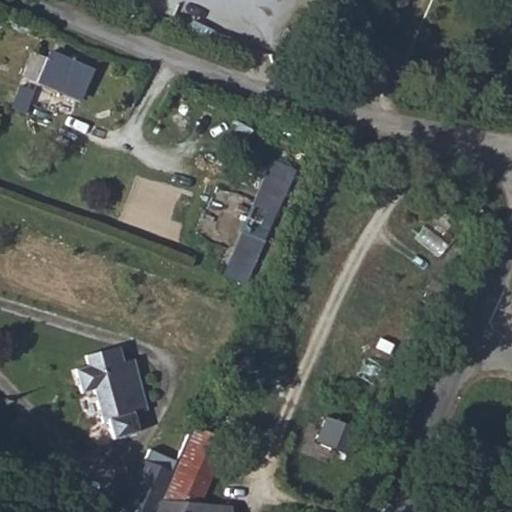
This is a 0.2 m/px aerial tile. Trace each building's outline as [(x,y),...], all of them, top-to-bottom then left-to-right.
[(66,53),(49,46),(46,53),(63,60),(66,53)] [(77,95),(90,63),(66,53),(63,60),(46,53),(36,78),(77,95)] [(269,158),(225,275),(250,284),(293,167),(269,158)] [(91,358),(93,365),(80,369),(87,395),(99,391),(108,422),(113,421),(118,440),(144,433),(139,414),(150,411),(136,362),(125,365),(121,350),(91,358)] [(315,444),(359,456),(366,428),(322,416),(315,444)] [(163,506),(200,510),(230,446),(198,432),(163,506)] [(133,511),(157,511),(174,475),(146,463),(138,480),(141,481),(136,493),(132,492),(125,508),(133,511)]
